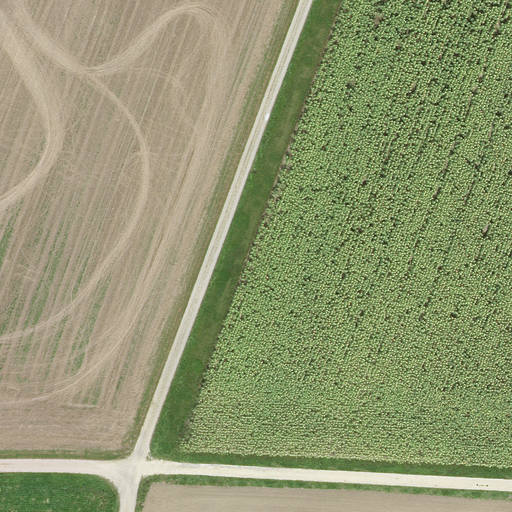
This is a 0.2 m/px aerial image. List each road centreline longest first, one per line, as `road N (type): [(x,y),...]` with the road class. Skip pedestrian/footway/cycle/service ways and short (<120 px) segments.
road 1 (track): [(128,511),(136,461),(309,0)]
road 2 (track): [(0,464),(136,461),(511,483)]
